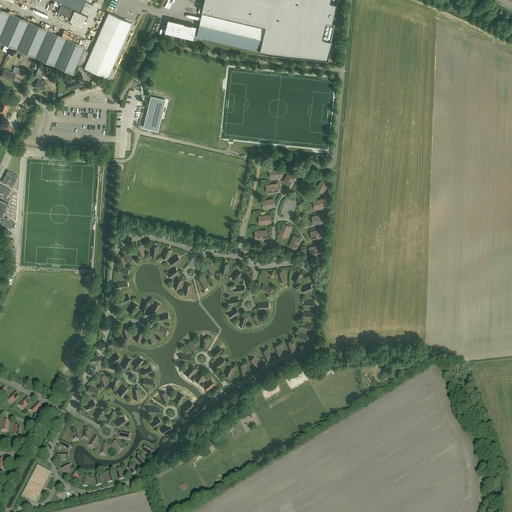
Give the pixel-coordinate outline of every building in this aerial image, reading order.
[(55,0),(79,11),(84,0),(55,0)] [(197,36),(260,51),(270,53),(328,59),(333,40),(331,40),(335,23),(333,22),(337,3),(331,2),(331,0),(204,0),(202,11),(203,11),(199,27),(196,27),(196,26),(169,20),(166,31),(193,38),(194,35),(197,35),(197,36)] [(85,1),(81,11),(88,15),(93,5),(85,1)] [(72,9),(61,4),(58,11),(69,16),(72,9)] [(85,46),(48,29),(0,8),(0,41),(36,57),(73,73),(85,46)] [(74,10),(70,20),(82,26),(86,15),(74,10)] [(68,18),(62,16),(62,14),(59,13),(57,16),(61,17),(60,19),(66,22),(68,18)] [(119,51),(131,23),(108,13),(84,68),(107,78),(119,51)] [(22,76),(24,70),(15,67),(13,72),(4,69),(1,77),(13,81),(15,74),(22,76)] [(41,79),(42,75),(43,73),(44,73),(45,74),(46,73),(47,72),(46,71),(44,70),(38,68),(34,80),(37,81),(35,87),(41,90),(44,80),(41,79)] [(81,73),(77,75),(77,76),(67,81),(70,89),(74,87),(75,88),(78,87),(77,86),(81,84),(80,82),(84,80),(82,76),(81,73)] [(95,82),(92,88),(103,93),(105,87),(95,82)] [(161,110),(163,110),(163,109),(165,100),(151,96),(143,127),(157,131),(161,117),(161,116),(160,116),(161,110)] [(0,113),(5,115),(9,105),(2,102),(0,106),(0,113)] [(10,127),(4,123),(1,129),(7,132),(7,133),(9,134),(13,128),(10,127)] [(18,176),(8,170),(8,171),(6,175),(5,175),(6,175),(2,182),(12,188),(12,187),(15,180),(16,180),(15,180),(18,176)] [(270,171),(271,178),(282,177),(281,170),(270,171)] [(284,181),(290,185),(296,176),(290,172),(284,181)] [(312,180),(306,176),(300,185),(306,189),(312,180)] [(322,180),(316,189),(322,193),(328,183),(322,180)] [(278,184),(266,185),(268,192),(279,191),(278,184)] [(0,222),(11,228),(14,222),(4,217),(6,213),(3,211),(10,199),(6,198),(10,190),(0,185),(1,185),(0,185),(0,222)] [(274,199),(263,201),(264,208),(275,206),(274,199)] [(326,206),(325,199),(314,201),(315,208),(326,206)] [(323,214),(312,217),(314,224),(325,221),(323,214)] [(270,215),(259,216),(260,223),(271,222),(270,215)] [(283,224),(279,234),(286,237),(290,227),(283,224)] [(322,229),(311,232),(313,239),(324,236),(322,229)] [(267,230),(255,231),(256,238),(267,237),(267,230)] [(296,249),(301,238),(294,236),(290,246),(296,249)] [(138,255),(144,253),(141,245),(135,247),(138,255)] [(320,245),(309,248),(311,255),(322,252),(320,245)] [(168,259),(171,251),(166,248),(162,256),(168,259)] [(128,263),(132,258),(126,252),(121,257),(128,263)] [(174,265),(181,261),(177,256),(170,260),(174,265)] [(229,265),(223,263),(221,272),(227,273),(229,265)] [(211,264),(205,266),(209,274),(215,271),(211,264)] [(125,276),(127,270),(119,267),(117,273),(125,276)] [(172,278),(179,273),(175,268),(168,273),(172,278)] [(243,274),(238,270),(232,276),(237,280),(243,274)] [(280,281),(286,279),(283,271),(277,273),(280,281)] [(15,274),(10,272),(6,281),(10,284),(15,274)] [(299,282),(303,275),(297,272),(293,279),(299,282)] [(202,288),(208,285),(204,277),(198,280),(202,288)] [(180,289),(183,281),(177,278),(174,286),(180,289)] [(305,293),(313,290),(310,284),(302,287),(305,293)] [(268,294),(271,289),(263,285),(260,290),(268,294)] [(122,305),(129,301),(127,295),(119,299),(122,305)] [(147,312),(149,303),(143,301),(141,310),(147,312)] [(156,313),(160,306),(154,303),(150,310),(156,313)] [(133,315),(138,307),(132,304),(128,311),(133,315)] [(233,318),(240,313),(236,308),(229,313),(233,318)] [(160,322),(168,320),(166,314),(158,316),(160,322)] [(256,324),(262,321),(257,314),(252,317),(256,324)] [(245,326),(248,318),(242,316),(239,324),(245,326)] [(310,331),(311,324),(303,322),(302,328),(310,331)] [(164,335),(167,329),(159,325),(156,331),(164,335)] [(124,338),(130,336),(127,328),(121,330),(124,338)] [(141,340),(143,332),(137,330),(135,339),(141,340)] [(149,343),(155,341),(153,333),(147,334),(149,343)] [(305,342),(307,336),(299,333),(297,338),(305,342)] [(118,348),(120,342),(112,340),(110,346),(118,348)] [(192,352),(197,348),(192,341),(187,345),(192,352)] [(289,352),(295,350),(292,342),(286,344),(289,352)] [(277,356),(283,354),(280,346),(274,348),(277,356)] [(216,358),(222,352),(218,347),(212,353),(216,358)] [(266,361),(271,358),(268,350),(262,353),(266,361)] [(113,365),(120,360),(116,355),(109,360),(113,365)] [(138,369),(143,362),(138,358),(133,365),(138,369)] [(219,368),(226,363),(222,358),(215,363),(219,368)] [(256,368),(261,365),(255,358),(250,362),(256,368)] [(127,369),(131,361),(126,359),(122,366),(127,369)] [(240,375),(247,373),(245,365),(239,367),(240,375)] [(191,376),(197,370),(192,366),(186,372),(191,376)] [(144,376),(152,372),(149,367),(141,370),(144,376)] [(231,377),(234,369),(228,367),(225,375),(231,377)] [(201,382),(206,375),(200,371),(196,379),(201,382)] [(101,386),(107,383),(104,375),(98,378),(101,386)] [(117,388),(119,380),(113,378),(110,386),(117,388)] [(208,390),(215,385),(211,380),(204,385),(208,390)] [(95,395),(98,390),(90,385),(87,391),(95,395)] [(123,396),(129,390),(124,386),(118,392),(123,396)] [(11,403),(18,396),(14,392),(7,399),(11,403)] [(163,403),(169,401),(166,393),(160,395),(163,403)] [(180,405),(184,397),(179,394),(174,401),(180,405)] [(23,409),(30,402),(25,397),(18,404),(23,409)] [(88,411),(95,407),(92,401),(85,405),(88,411)] [(187,412),(194,406),(189,402),(183,407),(187,412)] [(34,414),(41,407),(37,403),(30,410),(34,414)] [(100,419),(104,412),(98,409),(94,416),(100,419)] [(112,420),(116,412),(110,410),(106,417),(112,420)] [(119,427),(126,422),(122,417),(115,422),(119,427)] [(155,427),(162,423),(158,417),(151,422),(155,427)] [(165,434),(172,430),(169,424),(162,428),(165,434)] [(217,440),(213,433),(205,437),(209,444),(217,440)] [(94,447),(99,440),(93,437),(89,444),(94,447)] [(67,450),(70,444),(62,440),(59,446),(67,450)] [(117,451),(122,448),(117,441),(112,444),(117,451)] [(151,456),(154,450),(146,446),(143,451),(151,456)] [(142,467),(146,462),(141,456),(136,460),(142,467)] [(63,473),(70,469),(67,464),(60,467),(63,473)] [(131,475),(137,472),(132,464),(127,468),(131,475)] [(118,480),(124,478),(122,470),(116,472),(118,480)] [(74,483),(78,476),(73,472),(68,479),(74,483)] [(107,483),(113,481),(111,473),(105,475),(107,483)] [(96,486),(102,484),(100,476),(94,477),(96,486)] [(185,483),(179,486),(182,491),(188,489),(185,483)]
